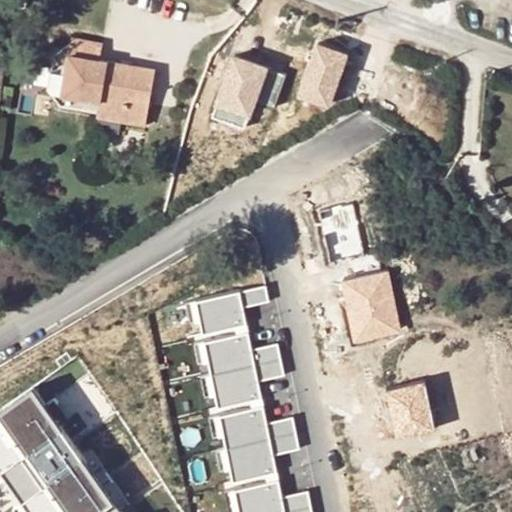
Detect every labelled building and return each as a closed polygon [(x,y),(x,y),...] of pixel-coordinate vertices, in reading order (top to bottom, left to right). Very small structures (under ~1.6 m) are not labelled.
[(123,117),(145,120),(154,68),(131,63),(130,75),(118,72),(120,62),(98,57),(101,42),(71,36),(60,95),(124,106),(123,117)] [(131,63),(120,62),(118,72),(130,75),(131,63)] [(124,106),(60,95),(58,105),(97,112),(96,117),(144,125),(145,120),(123,117),(124,106)] [(267,281),(191,298),(216,408),(217,408),(234,482),(230,483),(237,511),(315,511),(309,486),(283,492),(274,451),(302,445),(295,413),(269,419),(259,378),(287,371),(280,339),(254,345),(245,304),(271,298),(267,281)] [(33,385),(0,405),(0,466),(29,511),(133,511),(97,455),(83,464),(33,385)] [(44,407),(60,423),(69,413),(53,398),(44,407)] [(127,457),(115,465),(123,480),(136,472),(127,457)]
